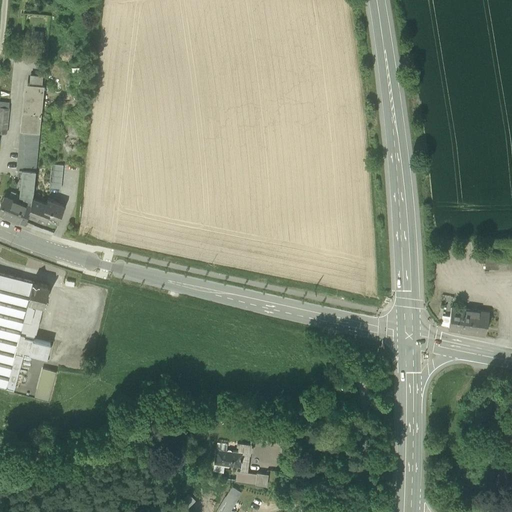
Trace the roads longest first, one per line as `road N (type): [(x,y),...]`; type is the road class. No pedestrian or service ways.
road 1 (secondary): [(332,322),(82,261),(0,229)]
road 2 (primary): [(408,337),(376,0)]
road 3 (residential): [(332,322),(330,346),(358,377),(364,399),(357,511)]
road 4 (primary): [(407,507),(408,337)]
